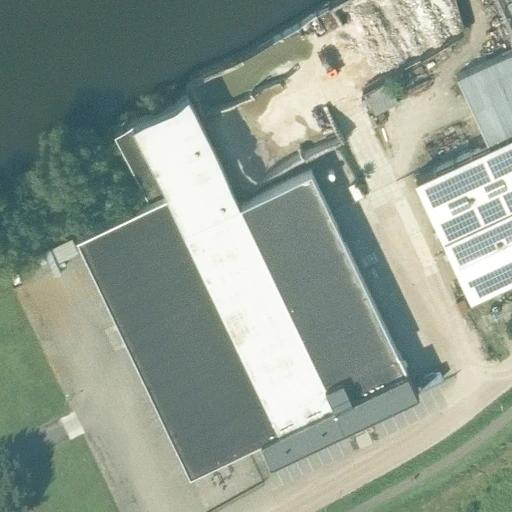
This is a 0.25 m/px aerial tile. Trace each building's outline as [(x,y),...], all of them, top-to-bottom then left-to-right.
[(487,141),(415,176),(470,293),(511,273),(511,48),(456,75),(487,141)] [(397,102),(386,78),(363,88),(374,112),(397,102)] [(189,471),(260,437),(270,457),(269,457),(269,459),(418,389),(417,387),(416,388),(310,167),(238,201),(187,93),(114,127),(148,199),(76,234),(189,471)] [(58,261),(79,251),(71,236),(51,246),(58,261)] [(282,477),(446,414),(438,393),(287,452),(293,468),(280,473),(282,477)]
